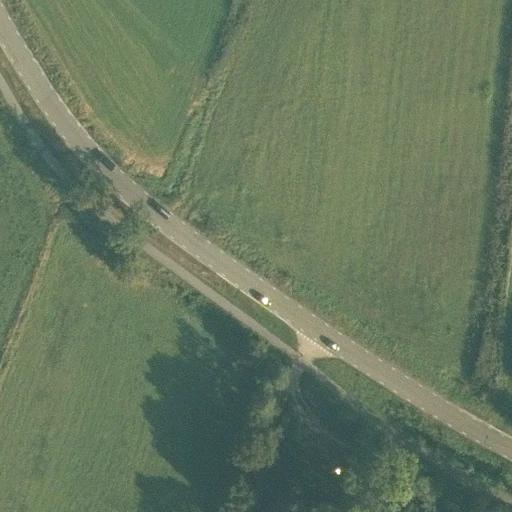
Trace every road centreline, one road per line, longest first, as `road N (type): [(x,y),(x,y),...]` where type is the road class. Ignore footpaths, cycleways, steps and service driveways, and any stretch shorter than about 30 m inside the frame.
road 1 (tertiary): [(511,448),(313,327),(94,163),(0,29)]
road 2 (track): [(252,511),(276,407),(298,358)]
